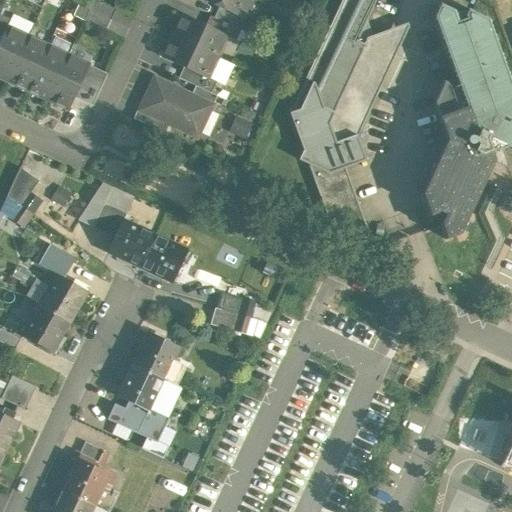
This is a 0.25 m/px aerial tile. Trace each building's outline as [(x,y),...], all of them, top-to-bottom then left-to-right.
[(115,10),(93,0),(88,11),(110,21),(115,10)] [(249,0),(200,0),(218,8),(240,19),(249,0)] [(363,45),(357,42),(376,0),(342,0),(289,114),(303,152),(298,161),(308,165),(335,241),(372,258),(377,256),(345,169),(365,162),(357,138),(377,97),(369,93),(387,56),(374,50),(376,44),(374,36),(366,39),(363,45)] [(88,11),(77,6),(72,17),(105,32),(110,21),(88,11)] [(511,90),(487,21),(471,14),(472,13),(466,11),(463,17),(464,20),(462,20),(463,21),(458,23),(458,22),(457,22),(453,13),(438,6),(435,12),(436,13),(433,19),(457,87),(457,88),(453,89),(452,89),(451,89),(450,86),(443,83),(440,88),(441,89),(434,104),(448,142),(422,196),(428,212),(427,212),(429,218),(437,215),(438,213),(439,214),(439,213),(444,215),(443,215),(444,216),(440,226),(446,241),(453,238),(452,238),(459,235),(492,163),(507,170),(509,169),(502,150),(507,148),(511,150),(511,90)] [(240,19),(218,8),(213,19),(235,29),(240,19)] [(0,16),(0,42),(6,28),(10,21),(0,16)] [(206,29),(182,18),(172,38),(216,59),(226,38),(206,29)] [(238,31),(210,18),(206,29),(226,38),(233,42),(238,31)] [(0,42),(0,78),(7,82),(27,38),(6,28),(0,42)] [(47,47),(27,38),(7,82),(27,91),(47,47)] [(216,59),(172,38),(163,59),(183,69),(206,79),(207,78),(216,59)] [(47,47),(27,91),(47,100),(67,57),(47,47)] [(88,66),(67,57),(47,100),(67,110),(88,66)] [(206,79),(183,69),(178,79),(195,87),(210,95),(216,83),(207,78),(206,79)] [(189,98),(154,82),(141,110),(141,111),(169,124),(195,136),(209,107),(189,98)] [(210,95),(195,87),(189,98),(209,107),(211,108),(216,98),(210,95)] [(169,124),(141,111),(141,110),(138,109),(132,120),(164,135),(169,124)] [(38,182),(19,169),(6,197),(19,206),(29,194),(38,182)] [(29,194),(19,206),(31,214),(40,201),(29,194)] [(125,215),(103,204),(92,228),(114,238),(122,222),(125,215)] [(19,206),(10,220),(21,228),(31,214),(19,206)] [(122,222),(114,238),(107,252),(139,267),(154,237),(122,222)] [(154,237),(139,267),(171,282),(185,251),(154,237)] [(60,250),(41,240),(31,259),(50,269),(60,250)] [(57,276),(39,306),(69,323),(86,293),(57,276)] [(242,300),(221,294),(216,310),(237,315),(242,300)] [(255,304),(242,300),(237,315),(251,319),(255,304)] [(69,323),(39,306),(21,336),(51,353),(69,323)] [(237,315),(216,310),(211,325),(246,335),(251,319),(237,315)] [(20,341),(0,329),(0,343),(14,351),(20,341)] [(178,349),(147,334),(132,366),(163,380),(178,349)] [(163,380),(132,366),(117,398),(129,403),(148,412),(163,380)] [(35,388),(12,377),(1,400),(24,411),(35,388)] [(148,412),(129,403),(125,412),(114,406),(108,420),(146,439),(157,444),(168,423),(168,422),(148,412)] [(14,415),(5,411),(3,416),(11,420),(14,415)] [(3,416),(0,414),(0,453),(3,455),(18,423),(3,416)] [(508,458),(511,450),(511,423),(507,422),(493,451),(508,458)] [(168,450),(146,439),(140,450),(163,461),(168,450)] [(107,454),(85,443),(76,460),(100,471),(107,454)] [(100,471),(76,460),(62,492),(93,506),(108,475),(100,471)] [(90,511),(93,506),(62,492),(52,511),(90,511)]
